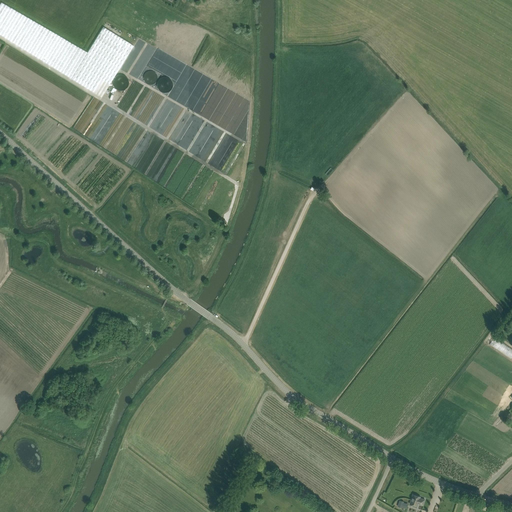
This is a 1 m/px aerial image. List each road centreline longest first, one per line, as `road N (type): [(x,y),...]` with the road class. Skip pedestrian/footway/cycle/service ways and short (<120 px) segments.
road 1 (unclassified): [(393,458),(285,390),(231,333),(0,134)]
road 2 (track): [(213,319),(263,202),(278,0)]
